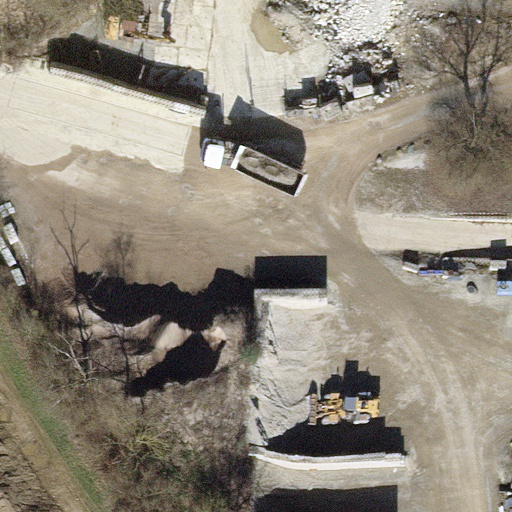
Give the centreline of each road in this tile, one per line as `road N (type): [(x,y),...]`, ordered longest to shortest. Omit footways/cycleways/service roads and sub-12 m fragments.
road 1 (track): [(0,106),(115,179),(322,234),(436,328),(491,511)]
road 2 (track): [(0,282),(142,511)]
